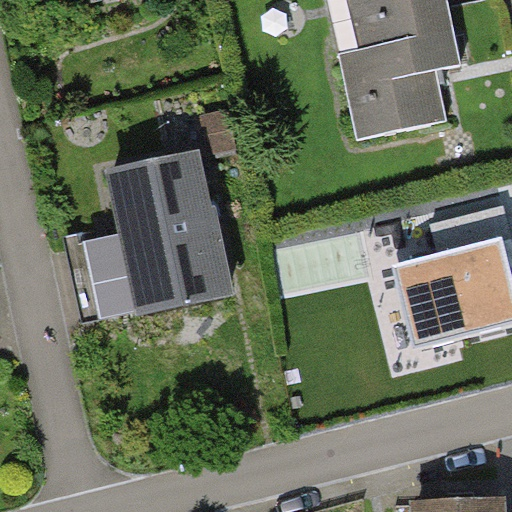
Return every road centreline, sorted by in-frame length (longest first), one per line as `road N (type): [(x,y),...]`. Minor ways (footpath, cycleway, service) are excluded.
road 1 (residential): [(84,511),(0,123)]
road 2 (residential): [(511,415),(136,511)]
